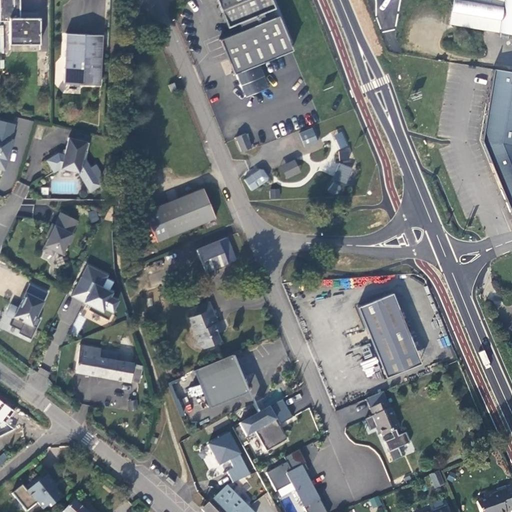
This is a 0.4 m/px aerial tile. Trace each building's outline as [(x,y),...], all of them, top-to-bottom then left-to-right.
[(0,0),(0,21),(9,21),(9,43),(18,43),(18,44),(28,44),(28,43),(40,43),(40,18),(28,18),(28,21),(20,20),(20,18),(20,0),(0,0)] [(271,0),(216,0),(228,27),(239,23),(263,13),(275,8),(271,0)] [(511,0),(452,0),(448,24),(511,34),(511,0)] [(239,23),(242,30),(219,39),(233,74),(292,50),(277,15),(265,20),(263,13),(239,23)] [(8,50),(9,22),(1,21),(1,49),(8,50)] [(102,35),(66,33),(64,83),(100,85),(102,35)] [(294,68),(283,60),(275,71),(279,74),(285,79),(294,68)] [(511,71),(495,69),(484,140),(511,144),(511,71)] [(272,85),(267,72),(260,75),(265,88),(272,85)] [(258,91),(265,88),(260,75),(253,78),(258,91)] [(168,85),(171,93),(177,90),(173,83),(168,85)] [(0,169),(4,170),(7,159),(5,159),(8,149),(10,150),(12,141),(10,140),(14,125),(0,121),(0,169)] [(312,127),(299,133),(304,146),(317,140),(312,127)] [(340,149),(348,146),(342,131),(334,135),(340,149)] [(246,133),(235,137),(241,151),(251,147),(246,133)] [(64,155),(58,153),(46,160),(53,172),(60,168),(78,172),(89,192),(100,185),(96,179),(102,175),(95,165),(90,168),(85,159),(89,143),(68,138),(64,155)] [(511,144),(484,140),(511,209),(511,144)] [(339,149),(340,160),(350,160),(349,149),(339,149)] [(299,171),(293,160),(279,167),(285,178),(299,171)] [(356,169),(338,163),(331,181),(350,187),(356,169)] [(254,172),(249,175),(257,186),(262,182),(262,180),(256,172),(254,172)] [(251,190),(257,186),(249,175),(243,179),(251,190)] [(24,198),(29,186),(17,181),(12,193),(24,198)] [(202,188),(155,207),(168,237),(214,218),(202,188)] [(279,198),(280,190),(270,189),(269,198),(279,198)] [(50,235),(42,251),(52,256),(54,251),(61,254),(67,243),(69,244),(73,235),(71,234),(77,221),(60,213),(54,226),(51,225),(48,233),(50,235)] [(206,271),(235,259),(226,237),(197,249),(204,268),(206,271)] [(108,275),(86,264),(70,296),(83,303),(85,302),(90,305),(88,310),(108,320),(114,309),(119,300),(111,296),(113,292),(102,287),(108,275)] [(48,293),(30,285),(25,294),(24,293),(19,302),(24,304),(21,310),(11,305),(6,316),(13,320),(10,326),(20,331),(18,334),(30,340),(40,320),(35,318),(48,293)] [(392,293),(358,306),(386,377),(420,363),(392,293)] [(215,315),(209,301),(189,309),(192,316),(198,313),(201,320),(215,315)] [(220,327),(215,315),(201,320),(198,313),(192,316),(188,317),(197,340),(195,345),(203,348),(221,341),(217,333),(216,328),(220,327)] [(100,349),(80,345),(75,371),(129,381),(138,383),(141,365),(132,363),(133,363),(98,357),(100,349)] [(233,353),(193,369),(209,407),(248,390),(233,353)] [(360,363),(367,376),(380,370),(374,357),(360,363)] [(251,393),(260,389),(253,374),(244,378),(251,393)] [(129,410),(136,409),(136,400),(128,401),(129,410)] [(381,436),(399,429),(388,401),(370,408),(373,416),(369,417),(373,426),(376,425),(381,436)] [(0,427),(12,412),(0,402),(0,427)] [(268,407),(239,424),(246,436),(255,432),(266,452),(286,440),(268,407)] [(252,475),(229,428),(204,440),(212,456),(217,468),(232,461),(236,469),(227,473),(232,484),(252,475)] [(401,458),(398,449),(387,453),(391,462),(401,458)] [(299,450),(284,458),(286,462),(265,473),(275,492),(290,484),(294,491),(295,490),(304,507),(303,508),(304,511),(325,511),(301,466),(306,464),(299,450)] [(0,468),(9,461),(3,453),(0,456),(0,468)] [(429,475),(434,489),(444,485),(438,471),(432,473),(429,475)] [(197,492),(208,503),(213,499),(225,511),(234,511),(243,503),(215,474),(207,482),(197,492)] [(54,488),(56,487),(51,481),(46,475),(25,492),(21,486),(11,493),(17,499),(26,509),(34,502),(37,503),(41,507),(43,510),(49,505),(50,507),(62,498),(54,488)] [(175,482),(169,476),(166,479),(172,485),(175,482)] [(506,511),(511,510),(511,507),(505,486),(496,489),(497,492),(490,495),(489,498),(476,502),(479,511),(506,511)] [(373,509),(381,505),(377,497),(369,501),(373,509)] [(225,511),(213,499),(208,503),(202,509),(204,511),(252,511),(243,503),(234,511),(225,511)] [(84,511),(73,502),(63,511),(84,511)]
